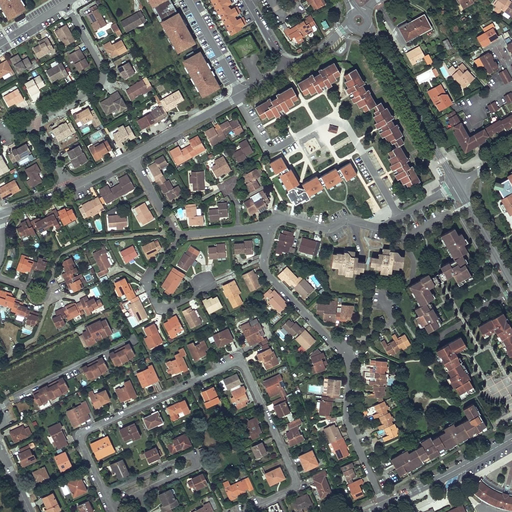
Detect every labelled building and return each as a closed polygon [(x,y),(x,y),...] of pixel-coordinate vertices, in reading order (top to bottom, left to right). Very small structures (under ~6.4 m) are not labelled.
[(21,0),(0,0),(0,4),(9,20),(28,10),(21,0)] [(147,0),(153,9),(168,0),(147,0)] [(211,0),(231,35),(247,26),(232,0),(211,0)] [(314,11),(326,4),(325,2),(323,0),(306,0),(309,5),(311,4),(313,3),(314,6),(312,7),(314,9),(313,9),(314,11)] [(494,0),(492,3),(504,11),(511,2),(508,0),(507,0),(506,1),(505,0),(504,0),(494,0)] [(106,25),(95,5),(89,8),(91,12),(87,14),(93,23),(97,30),(106,25)] [(126,32),(146,21),(140,11),(120,22),(126,32)] [(179,13),(161,23),(178,53),(196,44),(179,13)] [(298,24),(299,24),(297,26),(303,37),(305,35),(304,35),(306,34),(307,35),(309,34),(312,32),(311,32),(313,31),(311,27),(313,26),(316,25),(314,21),(312,18),(311,15),(306,18),(307,20),(308,22),(305,23),(304,21),(302,23),(302,22),(298,24)] [(431,28),(424,15),(419,17),(411,21),(419,35),(431,28)] [(324,29),(329,27),(325,20),(320,22),(324,29)] [(397,25),(399,28),(408,23),(406,20),(402,22),(397,25)] [(419,35),(411,21),(408,23),(399,28),(406,42),(407,41),(408,45),(415,41),(413,38),(419,35)] [(71,33),(66,25),(56,30),(62,40),(65,46),(75,41),(71,35),(70,35),(69,34),(71,33)] [(297,26),(296,25),(295,26),(295,27),(292,28),(290,29),(289,28),(287,28),(285,30),(284,30),(287,36),(289,35),(291,39),(292,38),(294,37),(296,41),(298,40),(301,38),(302,37),(303,37),(297,26)] [(477,39),(482,46),(483,45),(488,42),(491,41),(497,38),(498,37),(494,29),(486,34),(477,39)] [(33,49),(38,58),(54,49),(52,46),(55,44),(50,36),(43,40),(44,42),(40,45),(33,49)] [(249,37),(231,46),(238,60),(256,50),(249,37)] [(452,48),(447,39),(443,42),(448,50),(450,49),(452,48)] [(112,45),(110,42),(104,45),(106,49),(109,53),(111,57),(116,54),(119,53),(120,54),(127,50),(121,40),(112,45)] [(84,56),(79,49),(70,54),(72,59),(74,58),(76,63),(75,64),(79,71),(88,66),(87,64),(88,63),(85,58),(83,59),(82,57),(84,56)] [(201,52),(183,61),(202,97),(221,88),(201,52)] [(494,62),(492,59),(489,54),(488,52),(481,57),(485,65),(490,73),(498,69),(497,67),(494,62)] [(10,58),(18,73),(32,65),(28,58),(21,61),(19,58),(16,60),(14,56),(10,58)] [(0,77),(12,70),(7,60),(0,64),(0,77)] [(135,73),(128,62),(118,68),(120,73),(122,72),(125,79),(135,73)] [(46,71),(52,82),(58,78),(64,75),(64,76),(65,77),(68,75),(61,63),(46,71)] [(474,79),(467,71),(467,70),(465,67),(462,64),(457,68),(458,69),(457,70),(452,75),(456,79),(458,77),(464,83),(468,80),(470,83),(474,79)] [(336,79),(335,77),(340,74),(337,68),(335,65),(331,67),(329,65),(321,70),(321,69),(318,70),(320,73),(319,74),(315,76),(314,77),(312,75),(311,73),(301,79),(302,81),(298,83),(302,90),(304,89),(307,93),(310,92),(311,94),(317,91),(318,93),(323,90),(322,90),(325,88),(323,86),(325,84),(327,87),(327,88),(332,85),(330,83),(336,79)] [(363,86),(362,85),(364,83),(366,82),(360,72),(358,73),(355,69),(348,73),(350,75),(345,77),(347,81),(345,82),(348,88),(346,89),(348,93),(349,93),(350,96),(353,94),(354,96),(352,98),(351,98),(353,103),(356,101),(359,107),(361,106),(363,108),(367,106),(369,109),(373,106),(374,106),(376,105),(378,109),(376,111),(374,112),(376,115),(373,116),(377,122),(374,124),(377,128),(378,128),(379,130),(382,128),(383,131),(380,132),(380,133),(382,137),(384,136),(388,142),(390,140),(392,143),(394,142),(396,141),(399,145),(397,146),(397,147),(392,149),(394,151),(389,154),(391,157),(389,158),(392,164),(390,166),(392,170),(393,170),(394,172),(397,171),(398,173),(395,174),(395,175),(397,179),(400,178),(403,184),(405,182),(407,186),(412,183),(413,185),(420,181),(413,169),(412,166),(409,168),(409,166),(407,163),(406,161),(408,160),(410,159),(404,148),(402,149),(399,145),(404,143),(400,136),(402,135),(398,127),(398,126),(397,124),(394,125),(394,124),(391,120),(391,119),(394,117),(388,106),(384,109),(381,102),(376,105),(369,92),(370,92),(368,89),(366,91),(365,90),(363,86)] [(511,80),(506,69),(499,73),(505,84),(511,80)] [(25,84),(32,96),(35,94),(33,91),(38,89),(45,85),(40,76),(25,84)] [(464,88),(470,83),(468,80),(464,83),(458,77),(456,79),(464,88)] [(129,89),(126,91),(130,98),(133,96),(134,97),(142,93),(143,94),(153,88),(147,78),(129,88),(129,89)] [(445,93),(440,84),(435,87),(436,90),(431,93),(437,104),(436,104),(439,110),(451,103),(450,101),(447,94),(446,95),(445,95),(444,93),(445,93)] [(295,94),(291,87),(279,94),(279,93),(276,95),(278,97),(276,98),(273,100),(271,101),(269,97),(258,103),(259,105),(255,107),(259,114),(262,113),(264,118),(267,116),(269,118),(274,115),(276,117),(280,115),(280,114),(282,113),(281,110),(283,109),(284,111),(285,112),(289,109),(288,107),(294,104),(292,101),(296,100),(293,95),(295,94)] [(436,104),(437,104),(431,93),(436,90),(435,87),(427,92),(435,105),(436,104)] [(3,97),(9,107),(15,103),(20,101),(20,102),(24,100),(18,89),(3,97)] [(162,105),(166,111),(174,107),(174,105),(176,104),(184,99),(179,90),(160,101),(162,105)] [(106,106),(110,113),(117,108),(119,112),(126,107),(118,92),(110,96),(111,97),(107,99),(108,100),(106,101),(105,100),(100,103),(103,108),(106,106)] [(498,109),(494,102),(488,106),(491,113),(498,109)] [(161,110),(165,117),(168,115),(166,111),(162,105),(159,107),(161,110)] [(94,118),(88,108),(83,111),(77,114),(76,114),(73,116),(76,123),(80,121),(82,124),(94,118)] [(165,117),(161,110),(154,114),(153,113),(150,114),(149,114),(137,121),(142,129),(147,126),(150,124),(150,126),(165,117)] [(464,130),(459,120),(458,117),(454,111),(447,115),(449,118),(449,120),(452,125),(455,130),(457,134),(455,135),(458,140),(460,143),(465,152),(474,147),(469,138),(467,135),(464,130)] [(511,114),(501,121),(500,120),(495,123),(499,130),(503,128),(504,127),(505,128),(506,127),(511,124),(511,123),(511,114)] [(221,129),(224,134),(226,133),(233,130),(236,135),(243,131),(238,122),(235,121),(230,124),(229,123),(228,121),(219,126),(221,129)] [(76,131),(71,123),(67,124),(61,128),(59,126),(52,130),(58,141),(76,131)] [(499,130),(495,123),(491,125),(495,132),(497,131),(499,130)] [(472,136),(477,145),(481,143),(480,140),(484,138),(489,135),(495,132),(491,125),(471,136),(472,136)] [(128,136),(129,137),(131,140),(135,137),(129,126),(125,128),(123,126),(118,129),(119,131),(116,133),(118,137),(115,138),(114,139),(120,148),(123,146),(121,142),(125,140),(124,138),(128,136)] [(224,134),(221,129),(217,131),(218,132),(217,133),(216,131),(214,127),(204,132),(211,145),(218,141),(219,142),(226,138),(226,137),(224,134)] [(186,148),(191,157),(198,153),(198,152),(205,148),(198,136),(189,141),(191,145),(192,147),(191,148),(190,146),(186,148)] [(251,149),(246,139),(239,144),(242,149),(233,154),(238,162),(246,158),(245,156),(245,155),(250,152),(251,149)] [(90,150),(95,159),(102,155),(112,150),(107,141),(99,145),(90,150)] [(31,152),(26,144),(19,148),(20,149),(18,150),(17,148),(16,149),(12,151),(17,161),(21,158),(20,158),(31,152)] [(87,161),(79,146),(67,152),(71,159),(72,159),(74,162),(72,163),(75,168),(87,161)] [(191,157),(186,148),(183,150),(183,152),(182,152),(181,151),(179,147),(170,152),(176,164),(183,160),(184,161),(191,157)] [(0,155),(0,175),(9,170),(0,155)] [(168,164),(163,156),(155,161),(155,162),(156,163),(151,166),(150,170),(155,179),(163,174),(159,169),(168,164)] [(230,169),(223,156),(214,161),(216,164),(217,167),(212,170),(217,177),(225,173),(225,172),(230,169)] [(287,167),(281,157),(269,163),(271,167),(270,168),(272,171),(273,170),(275,174),(280,171),(287,167)] [(343,175),(346,180),(350,178),(351,180),(354,178),(353,176),(357,174),(350,163),(340,169),(343,175)] [(40,172),(36,164),(25,170),(30,179),(27,181),(31,188),(38,184),(42,182),(37,173),(40,172)] [(246,177),(249,182),(248,183),(246,184),(251,192),(260,188),(255,179),(260,176),(260,175),(262,174),(259,169),(257,170),(256,168),(247,174),(246,177)] [(337,170),(336,168),(321,176),(325,183),(327,188),(329,187),(330,189),(334,187),(333,185),(336,183),(336,185),(341,183),(340,181),(342,180),(341,177),(337,170)] [(299,184),(291,169),(289,170),(282,174),(279,175),(280,177),(279,178),(281,182),(282,181),(284,183),(282,184),(285,189),(286,188),(288,190),(294,187),(296,186),(299,184)] [(204,180),(203,171),(191,172),(191,176),(189,176),(190,183),(193,183),(196,183),(196,186),(193,186),(193,190),(203,190),(202,180),(204,180)] [(510,215),(511,213),(511,194),(511,193),(511,191),(511,173),(506,176),(507,178),(500,183),(500,184),(499,184),(497,182),(493,184),(495,188),(498,187),(499,189),(498,189),(503,197),(500,199),(510,215)] [(115,187),(120,196),(127,192),(126,191),(134,187),(127,175),(118,180),(120,184),(121,185),(120,186),(119,185),(115,187)] [(306,191),(309,196),(311,195),(312,196),(315,195),(314,193),(317,191),(318,193),(322,191),(321,189),(323,187),(322,185),(318,178),(317,176),(302,184),(304,188),(306,191)] [(182,193),(178,185),(173,189),(168,180),(166,181),(164,178),(158,182),(164,193),(166,193),(167,192),(170,197),(173,198),(182,193)] [(15,180),(0,188),(0,200),(2,199),(3,199),(7,197),(6,196),(12,192),(13,194),(20,190),(15,180)] [(120,196),(115,187),(112,189),(113,190),(111,191),(110,189),(108,185),(99,190),(102,196),(105,202),(106,203),(113,199),(113,200),(120,196)] [(304,190),(306,191),(304,188),(303,188),(296,186),(294,187),(298,194),(304,190)] [(244,203),(249,212),(252,213),(257,210),(258,211),(259,212),(268,207),(266,204),(270,202),(265,194),(261,196),(259,193),(251,197),(251,198),(244,203)] [(99,198),(90,203),(90,201),(81,206),(82,207),(79,209),(84,218),(91,214),(92,216),(98,213),(97,210),(103,206),(102,204),(99,198)] [(227,213),(226,202),(218,203),(218,209),(209,210),(209,220),(219,219),(219,217),(219,216),(225,215),(227,213)] [(140,210),(141,213),(138,214),(136,216),(139,222),(141,221),(143,225),(154,219),(149,211),(148,212),(143,203),(135,208),(137,211),(140,210)] [(186,207),(187,217),(189,217),(190,217),(191,223),(193,225),(204,224),(203,215),(201,215),(196,216),(196,209),(196,206),(186,207)] [(64,217),(67,223),(77,218),(72,209),(66,211),(65,208),(57,212),(59,216),(61,219),(64,217)] [(49,228),(54,225),(56,229),(61,227),(56,217),(59,216),(57,212),(56,209),(48,213),(50,215),(46,217),(44,218),(49,228)] [(127,226),(126,214),(117,215),(117,217),(108,217),(109,227),(113,226),(112,223),(116,223),(116,226),(116,229),(123,228),(123,226),(127,226)] [(37,227),(39,232),(49,228),(44,218),(39,221),(37,218),(30,222),(33,229),(37,227)] [(22,238),(31,234),(32,236),(36,234),(33,229),(30,222),(28,219),(21,223),(22,226),(19,228),(17,229),(22,238)] [(440,267),(443,271),(438,274),(441,280),(446,277),(446,278),(453,274),(458,283),(462,281),(462,282),(468,279),(467,278),(471,276),(466,267),(466,266),(464,267),(463,265),(464,264),(466,263),(472,259),(463,244),(466,243),(463,239),(464,239),(461,233),(458,235),(454,228),(440,236),(442,238),(442,239),(443,238),(445,242),(444,242),(444,243),(448,248),(449,248),(451,252),(453,255),(452,256),(454,259),(444,264),(440,267)] [(286,230),(285,231),(283,230),(282,234),(280,233),(279,240),(281,240),(279,248),(283,249),(282,252),(288,253),(289,247),(292,236),(293,233),(286,230)] [(253,252),(252,240),(242,241),(242,243),(234,244),(235,253),(245,252),(253,252)] [(302,240),(299,251),(313,255),(317,242),(313,241),(312,243),(302,240)] [(142,247),(148,259),(152,257),(151,255),(155,254),(159,252),(158,250),(161,248),(159,242),(155,244),(154,242),(142,247)] [(120,252),(125,263),(129,261),(128,260),(133,257),(138,255),(133,246),(120,252)] [(208,248),(209,259),(212,258),(217,258),(217,256),(226,256),(225,246),(216,247),(208,248)] [(93,253),(101,271),(99,272),(100,276),(107,273),(105,269),(107,268),(111,266),(106,258),(104,253),(106,252),(107,252),(104,247),(93,253)] [(402,267),(404,256),(400,256),(397,255),(397,252),(390,251),(390,249),(383,248),(382,254),(379,253),(378,258),(371,257),(370,266),(374,266),(374,268),(377,269),(380,269),(380,272),(383,273),(387,274),(387,272),(391,273),(392,268),(395,268),(398,268),(399,266),(402,267)] [(177,265),(186,271),(190,265),(194,259),(195,260),(197,255),(188,250),(186,254),(185,253),(177,265)] [(354,255),(355,251),(347,250),(347,252),(344,252),(343,253),(336,253),(336,254),(333,253),(331,266),(335,267),(338,267),(338,273),(345,274),(344,275),(349,276),(352,275),(352,272),(356,273),(359,272),(359,271),(363,271),(364,265),(364,262),(357,261),(358,257),(354,257),(354,255)] [(31,269),(33,261),(28,260),(25,258),(26,256),(22,255),(16,270),(24,272),(25,270),(28,271),(30,271),(31,269)] [(48,260),(39,257),(37,263),(33,261),(31,269),(38,271),(39,268),(42,270),(44,270),(48,260)] [(64,267),(66,272),(62,274),(66,281),(72,278),(74,277),(72,273),(78,271),(71,257),(64,261),(63,263),(65,267),(64,267)] [(184,274),(173,267),(161,287),(166,289),(171,292),(180,277),(182,278),(184,274)] [(298,279),(287,267),(279,274),(284,279),(290,286),(292,284),(295,286),(302,279),(300,277),(298,279)] [(254,274),(252,270),(242,275),(251,291),(261,286),(257,279),(254,274)] [(415,296),(418,302),(419,301),(421,305),(419,306),(415,309),(418,316),(415,317),(419,323),(420,323),(422,327),(424,325),(428,332),(441,324),(440,321),(439,321),(437,318),(435,314),(432,308),(431,308),(429,304),(430,304),(428,301),(433,298),(431,294),(432,294),(428,288),(435,285),(434,284),(439,281),(435,275),(431,278),(428,273),(424,276),(420,278),(420,280),(414,283),(409,286),(413,292),(415,295),(415,296)] [(182,278),(180,277),(171,292),(173,293),(178,285),(182,278)] [(72,278),(66,281),(68,286),(69,289),(72,287),(74,292),(83,287),(79,279),(74,282),(72,278)] [(127,284),(124,278),(115,283),(117,287),(121,296),(125,294),(127,297),(134,294),(132,290),(131,291),(127,284)] [(314,290),(303,278),(302,279),(295,286),(294,287),(301,294),(302,293),(306,297),(314,290)] [(229,298),(234,307),(242,303),(238,294),(240,293),(234,280),(223,286),(226,292),(224,292),(226,296),(227,295),(229,294),(231,297),(229,298)] [(0,303),(12,308),(15,300),(15,298),(11,296),(11,293),(8,292),(2,290),(0,290),(0,303)] [(268,295),(271,298),(270,299),(268,301),(279,312),(287,305),(284,303),(280,298),(279,299),(278,298),(279,297),(276,294),(277,293),(274,290),(272,292),(268,295)] [(282,299),(277,293),(276,294),(279,297),(280,298),(284,303),(285,302),(282,299)] [(80,300),(84,308),(87,307),(90,312),(98,307),(94,298),(89,300),(87,296),(80,300)] [(222,307),(217,297),(212,299),(207,301),(207,300),(206,299),(202,301),(209,314),(222,307)] [(141,303),(139,299),(127,305),(129,309),(131,308),(135,315),(138,322),(148,317),(144,309),(143,310),(140,304),(141,303)] [(23,303),(15,300),(12,308),(11,311),(16,313),(15,314),(24,317),(24,316),(27,309),(27,307),(23,306),(23,303)] [(336,313),(337,302),(335,301),(330,301),(330,304),(332,307),(332,312),(329,311),(329,309),(325,305),(318,304),(317,314),(321,314),(324,317),(323,320),(325,322),(328,322),(330,320),(335,321),(335,320),(336,313)] [(80,315),(75,305),(71,307),(69,305),(67,306),(62,308),(65,315),(66,317),(68,320),(80,315)] [(352,312),(353,312),(353,306),(342,305),(341,313),(336,313),(335,320),(341,321),(341,319),(346,319),(351,320),(352,315),(352,312)] [(201,323),(198,318),(194,310),(192,311),(190,307),(182,311),(191,328),(201,323)] [(65,315),(62,308),(58,310),(55,312),(57,316),(52,319),(57,328),(65,324),(63,319),(66,317),(65,315)] [(31,311),(27,309),(24,316),(28,318),(26,323),(35,326),(38,316),(33,315),(34,312),(31,311)] [(506,318),(502,312),(478,326),(483,335),(487,333),(487,334),(494,330),(497,335),(498,336),(498,335),(500,339),(500,340),(501,342),(502,343),(502,342),(504,346),(507,350),(506,350),(509,356),(511,355),(511,357),(511,331),(510,328),(511,328),(508,322),(507,322),(505,319),(506,318)] [(164,324),(171,338),(177,335),(176,333),(183,329),(176,316),(173,317),(174,320),(169,322),(169,321),(164,324)] [(261,329),(257,318),(241,326),(245,335),(246,334),(251,345),(261,341),(263,345),(268,343),(266,338),(263,339),(262,336),(261,336),(258,330),(261,329)] [(100,322),(100,321),(88,326),(90,330),(87,331),(83,333),(83,334),(88,345),(89,345),(96,342),(96,341),(101,339),(100,335),(110,330),(105,320),(100,322)] [(282,326),(292,336),(297,332),(299,335),(305,330),(302,327),(301,328),(295,323),(294,324),(293,325),(291,322),(289,320),(282,326)] [(158,332),(154,323),(144,328),(148,337),(147,337),(152,348),(160,344),(155,333),(157,332),(158,332)] [(215,340),(217,345),(226,341),(225,341),(227,340),(228,342),(233,340),(228,329),(213,336),(215,340)] [(100,335),(101,339),(112,333),(110,330),(100,335)] [(311,337),(305,330),(299,335),(295,339),(306,350),(314,342),(310,338),(311,337)] [(84,347),(88,345),(83,334),(79,336),(84,347)] [(398,338),(395,334),(392,336),(394,340),(399,349),(402,347),(405,345),(406,346),(410,344),(405,334),(400,337),(401,338),(398,340),(398,338)] [(462,365),(461,362),(460,362),(458,359),(458,358),(455,352),(462,349),(462,348),(466,345),(460,336),(436,350),(439,356),(440,356),(442,359),(441,360),(445,366),(446,366),(448,369),(447,370),(451,376),(449,378),(451,382),(450,382),(454,388),(455,387),(460,396),(464,394),(464,395),(465,395),(470,391),(474,388),(469,379),(470,379),(467,373),(466,373),(464,369),(462,365)] [(206,354),(204,350),(208,349),(204,340),(200,342),(201,343),(194,346),(193,343),(187,345),(195,361),(199,359),(198,358),(203,356),(206,354)] [(399,349),(394,340),(390,343),(391,344),(388,346),(387,344),(384,340),(381,342),(384,348),(388,355),(391,353),(395,351),(395,353),(400,350),(399,349)] [(135,355),(129,343),(125,346),(126,348),(124,349),(122,347),(119,348),(116,350),(117,352),(115,353),(114,351),(109,354),(115,365),(117,364),(122,362),(122,363),(126,362),(129,360),(128,358),(133,356),(135,355)] [(188,369),(182,357),(186,355),(183,348),(178,350),(180,353),(175,355),(177,359),(170,362),(170,361),(167,362),(168,365),(169,369),(171,373),(172,374),(175,373),(183,370),(184,371),(188,369)] [(279,364),(273,351),(271,352),(269,348),(257,354),(260,361),(263,359),(264,362),(263,362),(266,369),(279,364)] [(325,357),(323,353),(322,353),(316,355),(315,351),(310,356),(316,373),(326,369),(324,365),(323,361),(321,358),(325,357)] [(108,369),(102,357),(97,360),(99,362),(96,363),(95,361),(89,364),(90,366),(87,367),(86,365),(82,368),(88,379),(90,378),(94,376),(95,377),(99,375),(102,374),(101,372),(106,370),(108,369)] [(387,362),(371,360),(370,365),(373,365),(373,369),(370,368),(370,373),(375,373),(384,374),(385,371),(385,366),(387,367),(387,362)] [(158,380),(151,365),(148,366),(149,368),(137,374),(143,387),(150,383),(158,380)] [(237,373),(222,379),(227,390),(241,384),(237,373)] [(369,381),(369,385),(373,385),(383,386),(383,383),(384,379),(385,379),(386,374),(384,374),(375,373),(370,373),(369,381)] [(284,391),(282,387),(281,387),(278,381),(282,380),(280,374),(264,382),(265,386),(267,385),(272,396),(284,391)] [(36,391),(33,393),(39,406),(43,404),(42,403),(47,400),(55,396),(56,397),(63,394),(62,392),(67,390),(69,389),(63,377),(58,380),(59,382),(57,383),(56,381),(49,384),(50,387),(48,388),(47,386),(38,390),(39,392),(37,393),(36,391)] [(328,379),(327,397),(332,397),(339,398),(339,389),(336,389),(337,385),(340,385),(340,380),(328,379)] [(124,383),(126,386),(120,389),(119,388),(115,390),(119,398),(122,397),(124,400),(132,397),(132,398),(137,396),(129,380),(124,383)] [(384,391),(385,386),(383,386),(373,385),(373,390),(375,390),(374,394),(373,394),(368,393),(368,397),(377,398),(382,398),(382,395),(383,391),(384,391)] [(234,397),(235,397),(236,401),(238,404),(236,405),(238,409),(246,405),(245,402),(248,400),(246,396),(244,391),(245,391),(243,386),(231,392),(234,397)] [(219,401),(213,387),(206,391),(206,392),(203,394),(206,401),(205,402),(207,407),(219,401)] [(110,400),(105,390),(94,395),(93,391),(88,393),(93,405),(94,407),(95,408),(102,404),(110,400)] [(321,400),(319,415),(326,416),(326,419),(327,419),(330,418),(331,418),(331,416),(329,416),(329,411),(330,406),(332,406),(332,397),(327,397),(322,396),(322,400),(321,400)] [(290,412),(285,401),(283,397),(272,402),(277,413),(278,412),(280,416),(290,412)] [(167,408),(173,421),(179,418),(176,413),(183,410),(185,414),(190,412),(184,400),(177,404),(175,405),(175,404),(167,408)] [(386,405),(384,401),(379,403),(374,405),(376,410),(377,409),(379,412),(377,413),(373,415),(374,419),(379,417),(388,413),(386,410),(385,406),(386,405)] [(390,459),(400,476),(403,474),(403,473),(406,471),(407,472),(410,470),(412,469),(413,469),(412,468),(416,466),(420,464),(426,461),(426,460),(429,458),(433,456),(434,457),(434,456),(437,454),(439,453),(440,453),(439,452),(443,450),(443,451),(449,448),(449,447),(453,445),(456,444),(459,442),(458,441),(462,439),(466,437),(467,438),(472,434),(476,432),(479,431),(482,429),(482,428),(486,426),(479,414),(478,414),(476,410),(474,407),(474,406),(473,403),(463,409),(468,419),(455,426),(454,424),(450,426),(449,426),(443,429),(445,432),(432,440),(430,437),(424,440),(425,441),(421,443),(422,445),(409,453),(407,451),(404,453),(403,452),(390,459)] [(67,412),(74,428),(78,426),(78,424),(83,422),(87,420),(87,421),(90,420),(87,413),(86,414),(82,404),(78,406),(67,412)] [(143,418),(148,429),(163,422),(158,412),(152,415),(152,414),(143,418)] [(393,424),(391,421),(390,417),(391,417),(389,412),(388,413),(379,417),(381,421),(382,421),(384,424),(382,424),(378,426),(379,430),(384,428),(393,424)] [(248,421),(247,419),(241,422),(245,430),(248,428),(251,436),(249,437),(251,440),(259,436),(258,433),(261,432),(257,423),(259,422),(256,417),(248,421)] [(304,440),(302,434),(300,435),(297,429),(299,428),(297,425),(301,423),(299,418),(287,424),(289,428),(288,429),(290,432),(286,433),(288,438),(290,441),(288,442),(290,446),(304,440)] [(64,437),(60,428),(62,428),(60,423),(48,429),(50,434),(51,434),(54,441),(53,442),(54,446),(66,440),(64,437)] [(140,437),(134,423),(125,427),(126,429),(120,432),(124,440),(132,437),(133,440),(140,437)] [(398,435),(396,432),(395,428),(396,428),(394,423),(393,424),(384,428),(386,432),(387,432),(389,435),(387,436),(383,438),(384,441),(398,435)] [(324,429),(330,443),(331,442),(342,438),(338,429),(336,429),(335,428),(334,424),(324,429)] [(28,436),(27,436),(31,434),(28,428),(24,429),(23,426),(10,432),(12,437),(15,442),(28,436)] [(190,445),(185,434),(167,443),(171,453),(180,449),(180,448),(182,447),(182,448),(183,449),(190,445)] [(114,451),(107,436),(102,439),(103,441),(99,442),(98,441),(93,443),(97,453),(95,454),(98,459),(114,451)] [(344,441),(343,437),(342,438),(331,442),(339,459),(349,455),(346,448),(343,442),(344,441)] [(252,447),(257,458),(265,454),(263,450),(265,449),(262,442),(252,447)] [(36,460),(34,455),(32,456),(30,449),(31,449),(29,445),(20,450),(21,453),(18,454),(22,462),(20,463),(22,467),(36,460)] [(144,453),(148,461),(152,459),(153,460),(160,457),(155,448),(144,453)] [(302,463),(305,471),(319,465),(312,450),(299,456),(302,463)] [(55,457),(61,471),(71,466),(68,459),(66,460),(63,453),(55,457)] [(128,474),(122,460),(112,464),(115,470),(113,471),(115,475),(117,474),(119,478),(128,474)] [(356,477),(353,471),(352,471),(351,468),(352,468),(354,467),(352,462),(341,467),(347,481),(351,479),(356,477)] [(51,482),(44,467),(33,472),(36,479),(37,478),(40,483),(41,482),(43,485),(51,482)] [(265,474),(269,484),(278,480),(277,479),(279,478),(280,481),(285,478),(279,467),(265,474)] [(314,480),(317,487),(318,486),(319,488),(317,489),(321,498),(331,494),(324,477),(327,476),(324,470),(316,474),(318,478),(314,480)] [(192,480),(189,482),(189,484),(190,486),(192,487),(193,487),(195,486),(197,489),(207,484),(202,474),(196,477),(196,478),(192,480)] [(83,484),(80,476),(67,482),(74,497),(86,491),(83,484)] [(482,479),(488,485),(496,489),(504,492),(505,489),(497,485),(490,481),(484,477),(482,479)] [(230,486),(228,481),(223,483),(226,488),(225,488),(230,500),(236,498),(235,496),(245,491),(244,490),(248,488),(246,485),(250,483),(247,478),(244,480),(244,479),(230,486)] [(361,489),(359,485),(363,483),(361,478),(353,482),(349,484),(348,484),(354,498),(363,494),(361,489)] [(511,494),(507,494),(505,493),(504,492),(496,489),(488,485),(482,479),(472,489),(476,493),(481,497),(490,502),(489,503),(492,504),(492,503),(497,505),(503,507),(510,508),(511,508),(511,494)] [(160,494),(165,504),(164,505),(160,507),(162,511),(178,504),(176,499),(175,500),(170,490),(165,492),(160,494)] [(48,509),(49,511),(55,511),(60,510),(52,493),(43,498),(46,505),(44,506),(46,510),(48,509)] [(311,504),(307,494),(299,498),(300,499),(292,503),(295,511),(303,511),(301,508),(311,504)] [(91,508),(88,501),(78,506),(80,511),(91,511),(90,508),(91,508)] [(192,511),(213,511),(209,503),(204,505),(204,506),(192,511)]
